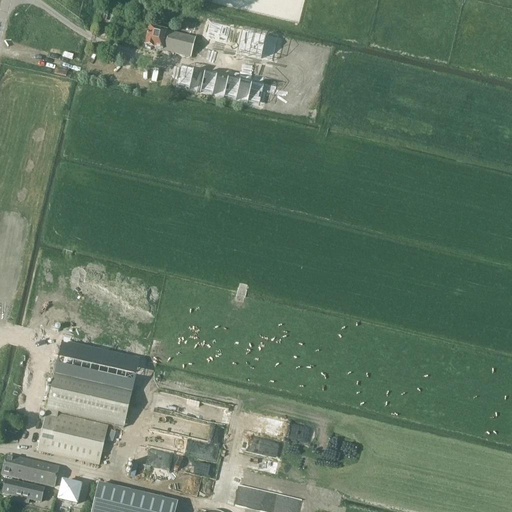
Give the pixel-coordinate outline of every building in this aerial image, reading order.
[(210,24),(206,40),(227,45),(230,28),(210,24)] [(153,49),(161,51),(191,58),(195,39),(171,33),(165,31),(150,28),(147,38),(145,46),(146,50),(151,51),(153,49)] [(241,31),(236,54),(272,62),(277,39),(241,31)] [(182,69),(178,88),(262,108),(266,88),(182,69)] [(55,374),(45,416),(57,419),(58,415),(58,413),(124,429),(132,392),(55,374)] [(108,427),(58,415),(57,419),(45,416),(37,452),(99,466),(108,427)] [(168,417),(165,430),(191,437),(195,425),(168,417)] [(2,475),(5,476),(54,487),(58,469),(6,457),(2,475)] [(21,502),(24,486),(5,481),(2,494),(14,497),(14,501),(21,502)] [(76,505),(80,487),(63,483),(58,500),(76,505)] [(174,511),(177,504),(142,496),(123,491),(98,485),(91,511),(174,511)] [(43,490),(24,486),(21,502),(27,504),(28,500),(40,503),(43,490)]
